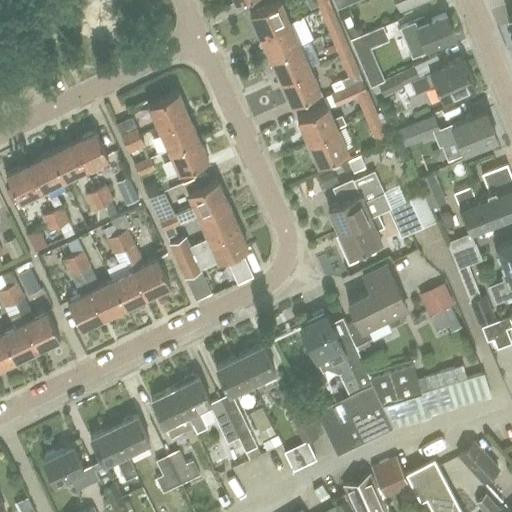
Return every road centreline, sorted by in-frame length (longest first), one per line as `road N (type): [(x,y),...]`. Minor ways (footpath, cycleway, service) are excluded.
road 1 (residential): [(0,415),(263,286),(280,268),(283,225),(197,38)]
road 2 (residential): [(0,134),(197,38)]
